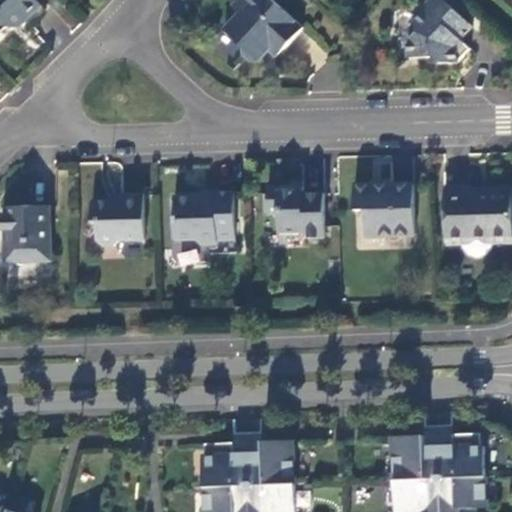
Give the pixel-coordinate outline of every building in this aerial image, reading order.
[(0,0),(0,35),(11,25),(23,25),(42,7),(35,0),(0,0)] [(240,14),(224,31),(243,47),(243,55),(252,63),(259,63),(270,52),(277,44),(284,50),(304,29),(272,0),(238,0),(232,7),(240,14)] [(426,11),(416,22),(417,33),(409,42),(409,59),(434,59),(440,64),(458,64),(465,57),(462,54),(468,47),(461,41),(473,28),(442,0),(430,0),(423,9),(426,11)] [(277,44),(270,52),(277,58),(284,50),(277,44)] [(355,212),(365,212),(366,237),(416,236),(415,186),(355,187),(355,212)] [(452,212),(445,212),(446,240),(463,240),(492,239),(511,238),(511,188),(488,189),(488,194),(480,194),(475,189),(470,189),(470,187),(451,187),(451,190),(452,212)] [(268,189),(269,215),(279,215),(280,234),(302,233),(309,239),(326,239),(326,226),(325,194),(304,195),(303,188),(268,189)] [(212,192),(201,192),(201,196),(175,197),(176,241),(196,240),(201,245),(218,244),(217,241),(236,240),(235,191),(212,192)] [(145,195),(122,196),(122,201),(93,202),(93,225),(97,225),(98,242),(103,247),(115,247),(120,242),(146,241),(145,195)] [(50,207),(11,208),(12,218),(3,218),(3,231),(6,231),(7,263),(52,262),(50,207)] [(492,239),(463,240),(464,248),(469,255),(478,258),(487,255),(493,247),(492,239)] [(423,433),(395,434),(396,447),(392,447),(395,508),(425,507),(456,506),(486,504),(484,443),(481,443),(480,430),(451,432),(452,444),(424,446),(423,433)] [(232,441),(204,442),(204,452),(204,455),(202,455),(204,511),(295,511),(293,451),(290,451),(289,439),(261,440),(261,452),(233,454),(232,441)]
